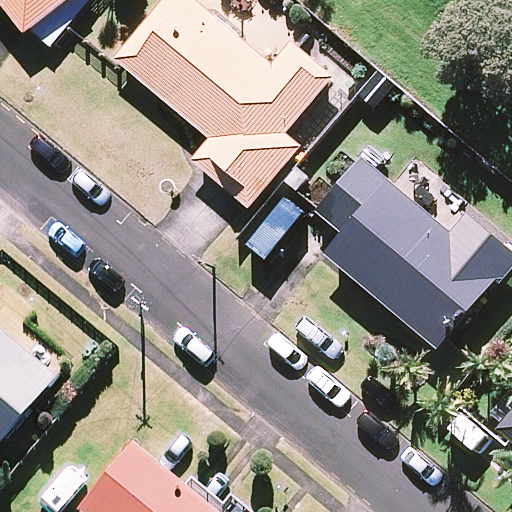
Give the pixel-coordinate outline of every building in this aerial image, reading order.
[(1,0),(33,39),(41,33),(52,48),(100,11),(91,0),(1,0)] [(278,68),(197,0),(174,0),(123,60),(218,142),(200,163),(254,209),(306,149),(290,135),(336,81),(296,47),(278,68)] [(457,237),(367,161),(323,213),(350,235),(333,256),(445,351),(511,272),(511,248),(474,216),(457,237)] [(0,455),(58,387),(0,337),(0,455)] [(209,511),(137,451),(85,511),(209,511)]
